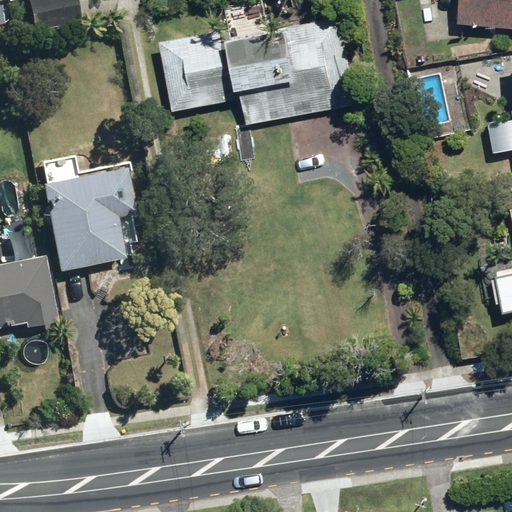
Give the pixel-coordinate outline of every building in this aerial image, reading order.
[(78,0),(31,0),(38,29),(83,19),(78,0)] [(511,0),(462,0),(460,27),(511,32),(511,0)] [(237,127),(350,107),(345,81),(347,80),(337,18),(160,47),(171,109),(232,99),(237,127)] [(511,68),(502,71),(511,113),(511,68)] [(44,183),(62,268),(127,255),(119,215),(136,211),(127,167),(44,183)] [(511,200),(510,201),(511,212),(511,276),(492,281),(500,320),(511,317),(511,200)] [(0,329),(49,321),(38,257),(0,263),(0,329)]
